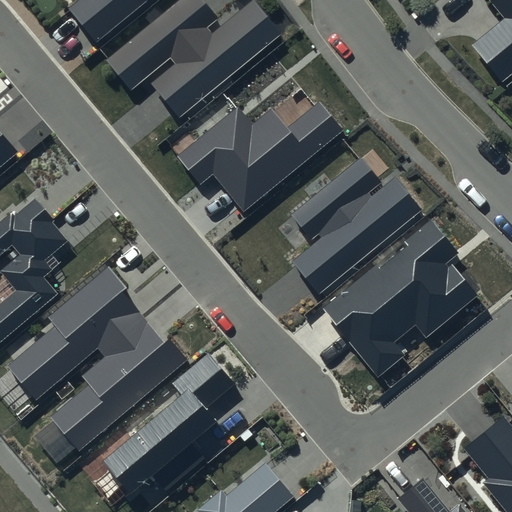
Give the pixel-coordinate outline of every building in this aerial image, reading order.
[(78,0),(68,9),(95,42),(146,0),(145,0),(78,0)] [(217,19),(201,0),(180,0),(106,60),(132,92),(171,60),(174,64),(151,83),(179,117),(281,34),(254,0),(212,34),(206,27),(217,19)] [(511,0),(490,0),(510,24),(465,61),(489,90),(511,71),(511,0)] [(287,128),(271,109),(253,124),(238,107),(177,157),(201,184),(213,174),(244,212),(343,130),(319,102),(287,128)] [(0,166),(18,151),(0,129),(0,166)] [(381,182),(360,157),(291,215),(312,240),(318,235),(321,238),(293,261),(320,294),(421,210),(394,177),(371,195),(369,192),(381,182)] [(0,221),(0,256),(12,247),(18,254),(0,268),(0,274),(13,289),(0,299),(0,339),(55,293),(41,277),(50,269),(43,260),(66,240),(51,223),(53,221),(34,198),(14,216),(11,212),(0,221)] [(458,252),(430,220),(403,242),(407,246),(381,267),(377,262),(320,310),(378,379),(404,357),(393,343),(414,324),(426,338),(476,295),(447,261),(458,252)] [(126,288),(108,267),(48,317),(56,326),(8,366),(36,399),(97,348),(105,356),(81,376),(89,385),(50,418),(78,451),(189,359),(170,337),(164,342),(122,292),(126,288)] [(208,353),(172,384),(182,395),(103,461),(130,494),(152,476),(166,492),(206,459),(193,443),(217,423),(205,409),(235,384),(208,353)] [(511,511),(511,427),(503,417),(463,449),(488,479),(483,484),(506,511),(511,511)] [(276,511),(295,496),(267,462),(226,496),(222,490),(196,511),(276,511)] [(450,510),(424,477),(397,498),(408,511),(465,511),(459,503),(450,510)]
